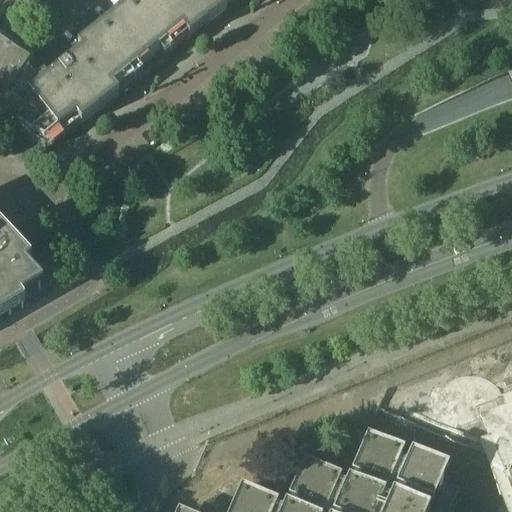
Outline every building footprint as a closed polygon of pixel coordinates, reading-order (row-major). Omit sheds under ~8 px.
[(140,0),(115,20),(148,63),(166,49),(171,55),(173,53),(168,47),(184,34),(190,42),(191,40),(227,12),(221,5),(226,0),(140,0)] [(113,91),(148,63),(115,20),(78,50),(82,55),(48,82),(33,63),(4,105),(0,110),(0,113),(44,145),(75,120),(81,128),(119,98),(113,91)] [(15,27),(8,22),(1,32),(8,37),(15,27)] [(22,32),(15,27),(8,37),(15,42),(22,32)] [(29,37),(22,32),(15,42),(22,47),(29,37)] [(28,52),(36,41),(29,37),(22,47),(28,52)] [(43,46),(36,41),(28,52),(35,57),(43,46)] [(0,102),(4,105),(30,67),(0,46),(0,102)] [(0,323),(55,292),(11,245),(0,233),(0,323)] [(478,444),(505,511),(511,511),(511,385),(498,391),(496,389),(494,387),(491,385),(489,383),(486,382),(483,380),(480,379),(477,379),(474,378),(471,378),(468,378),(464,378),(461,379),(458,380),(455,381),(452,382),(449,384),(447,385),(444,387),(442,390),(434,386),(428,399),(427,398),(425,398),(424,398),(422,399),(421,399),(420,401),(419,402),(418,403),(418,405),(418,406),(418,408),(419,409),(420,410),(421,411),(422,412),(420,417),(406,411),(405,414),(476,445),(478,444)] [(453,511),(457,505),(449,501),(453,492),(443,487),(449,474),(435,468),(411,458),(407,468),(400,465),(404,455),(367,439),(351,476),(355,477),(352,484),(348,483),(347,486),(340,483),(341,480),(304,464),(288,501),(292,503),(289,509),(285,508),(284,511),(277,508),(278,505),(241,489),(231,511),(453,511)]
